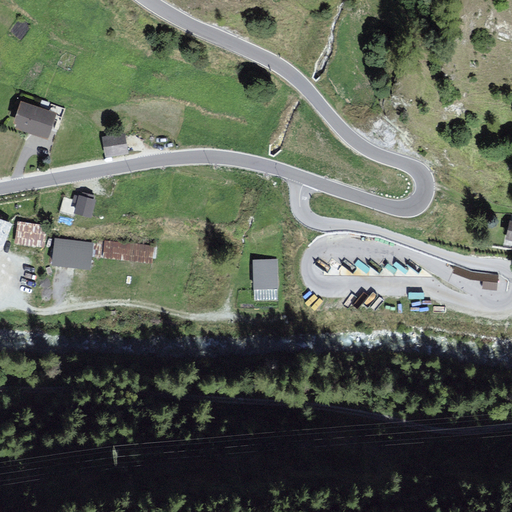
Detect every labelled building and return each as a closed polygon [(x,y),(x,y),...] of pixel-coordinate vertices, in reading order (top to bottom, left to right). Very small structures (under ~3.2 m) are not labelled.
[(50,113),(18,101),(10,124),(42,136),(50,113)] [(122,133),(103,136),(105,154),(125,151),(122,133)] [(90,216),(95,200),(80,196),(77,207),(75,212),(90,216)] [(511,217),(508,217),(503,241),(511,242),(511,217)] [(11,223),(0,219),(0,247),(2,248),(7,235),(11,223)] [(46,227),(19,223),(19,226),(16,241),(43,245),(46,227)] [(91,242),(55,238),(52,263),(88,267),(91,242)] [(154,260),(155,243),(104,241),(103,258),(154,260)] [(276,298),(275,259),(252,260),(252,298),(276,298)] [(497,275),(486,274),(484,287),(496,288),(497,275)]
